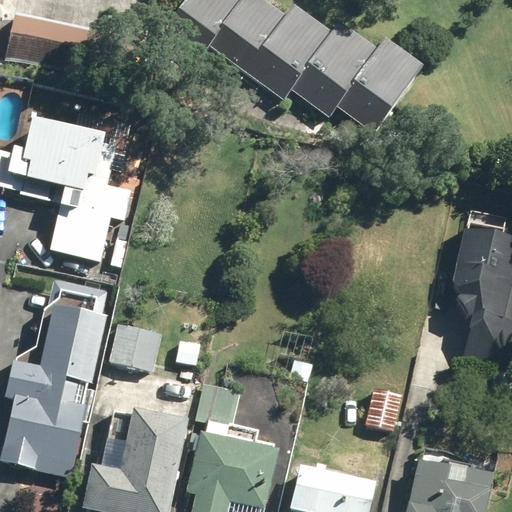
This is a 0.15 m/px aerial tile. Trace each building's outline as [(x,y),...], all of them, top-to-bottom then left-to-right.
[(377,137),(430,69),(393,41),(383,54),(346,25),(337,36),(299,8),(290,19),(265,0),(246,0),(245,3),(240,0),(191,0),(168,30),(207,59),(216,48),(288,104),(297,93),(332,120),(340,109),(377,137)] [(144,42),(18,16),(8,62),(134,89),(144,42)] [(123,133),(41,120),(36,154),(4,149),(0,174),(0,189),(66,200),(57,253),(104,261),(111,222),(130,225),(135,193),(114,189),(123,133)] [(465,214),(460,240),(452,238),(440,302),(459,306),(448,364),(503,374),(511,326),(511,249),(495,246),(500,221),(465,214)] [(137,231),(121,228),(114,268),(130,270),(137,231)] [(99,387),(115,319),(60,306),(45,369),(19,363),(10,401),(20,403),(5,465),(77,482),(94,411),(87,409),(93,386),(99,387)] [(165,337),(122,328),(114,365),(157,374),(165,337)] [(511,384),(511,376),(488,375),(486,401),(511,402),(511,384)] [(319,376),(315,404),(352,409),(356,381),(319,376)] [(244,394),(206,385),(198,421),(235,430),(244,394)] [(406,397),(377,390),(368,428),(398,434),(406,397)] [(97,511),(174,511),(195,421),(140,409),(126,472),(95,466),(85,509),(97,511)] [(271,511),(286,455),(207,434),(191,495),(200,497),(196,511),(233,511),(235,506),(257,511),(271,511)] [(455,470),(425,463),(412,511),(491,511),(500,478),(456,467),(455,470)] [(378,511),(385,484),(307,467),(297,511),(378,511)]
